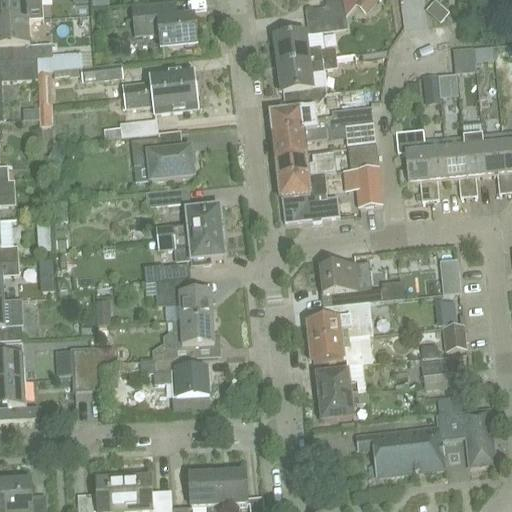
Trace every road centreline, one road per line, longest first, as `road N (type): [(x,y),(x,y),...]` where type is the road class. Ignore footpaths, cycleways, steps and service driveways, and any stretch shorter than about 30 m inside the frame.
road 1 (residential): [(0,439),(30,438),(48,449),(69,448),(89,432),(287,429)]
road 2 (residential): [(511,393),(492,231),(396,240)]
road 3 (residential): [(271,253),(240,0)]
road 4 (residential): [(396,240),(385,112),(394,70),(402,54),(442,50)]
road 5 (residential): [(287,429),(271,253)]
road 6 (residential): [(271,253),(396,240)]
